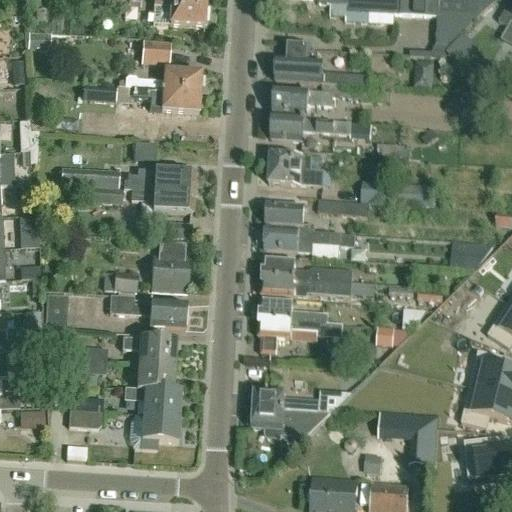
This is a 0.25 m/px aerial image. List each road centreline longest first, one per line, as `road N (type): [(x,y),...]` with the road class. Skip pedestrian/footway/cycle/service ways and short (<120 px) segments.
road 1 (residential): [(218,493),(244,0)]
road 2 (residential): [(17,480),(218,493)]
